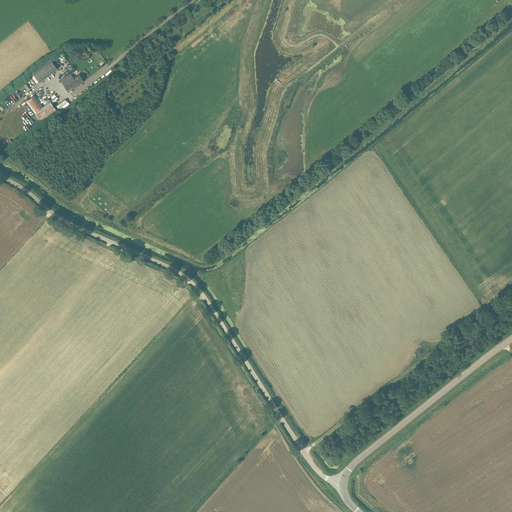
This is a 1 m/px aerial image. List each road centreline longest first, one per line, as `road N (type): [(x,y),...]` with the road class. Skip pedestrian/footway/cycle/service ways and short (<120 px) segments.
road 1 (unclassified): [(344,483),(310,463),(182,271),(68,221),(0,174)]
road 2 (residential): [(344,483),(356,462),(511,339)]
